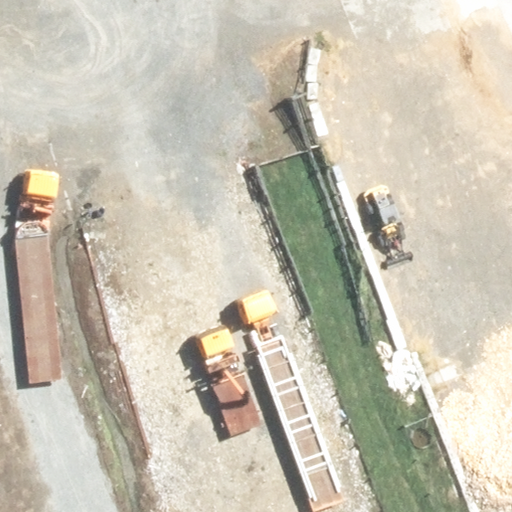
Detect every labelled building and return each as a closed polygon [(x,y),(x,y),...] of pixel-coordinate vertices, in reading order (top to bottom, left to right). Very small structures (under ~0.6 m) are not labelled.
[(18,92),(79,68),(64,31),(4,55),(18,92)] [(199,199),(157,217),(192,296),(234,278),(199,199)] [(149,211),(100,231),(152,359),(201,339),(149,211)] [(82,223),(35,242),(77,348),(125,329),(82,223)] [(250,343),(217,358),(249,427),(282,411),(250,343)] [(0,451),(12,447),(4,425),(14,421),(0,384),(0,451)] [(161,511),(163,511),(209,497),(213,508),(283,486),(279,475),(318,462),(302,412),(146,462),(161,511)]
